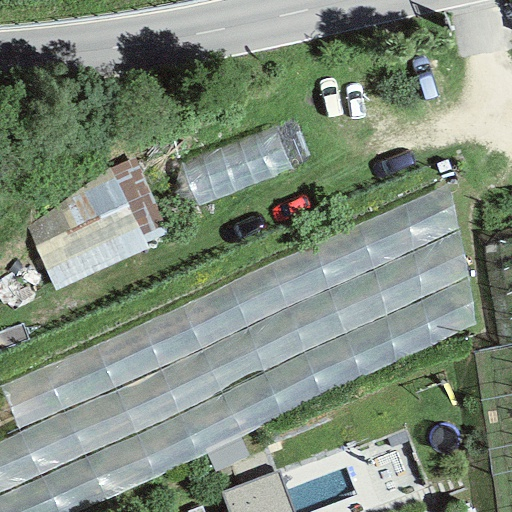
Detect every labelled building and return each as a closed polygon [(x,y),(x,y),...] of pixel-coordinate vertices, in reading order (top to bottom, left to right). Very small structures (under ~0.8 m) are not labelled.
[(203,195),(299,158),(282,114),(186,151),(203,195)] [(166,234),(133,160),(107,169),(145,243),(166,234)] [(145,243),(107,169),(29,232),(54,290),(147,247),(145,243)] [(446,189),(0,363),(0,364),(23,423),(0,431),(0,511),(12,511),(498,323),(446,189)] [(291,511),(276,472),(220,493),(227,511),(291,511)]
